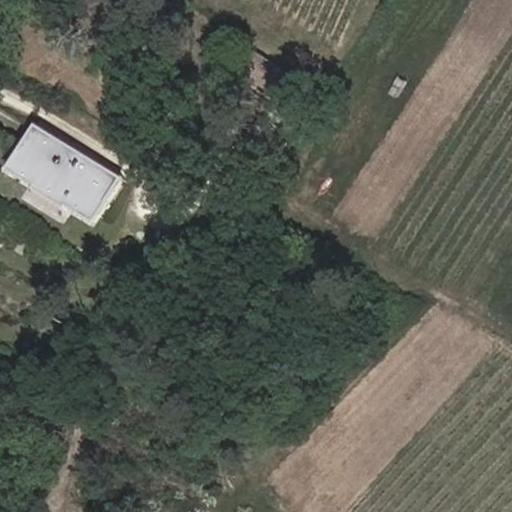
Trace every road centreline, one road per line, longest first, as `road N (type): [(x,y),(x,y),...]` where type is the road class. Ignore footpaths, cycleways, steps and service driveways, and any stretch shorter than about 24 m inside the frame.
road 1 (track): [(511,338),(321,219),(302,172),(352,90),(231,0)]
road 2 (track): [(321,219),(87,82),(0,41)]
